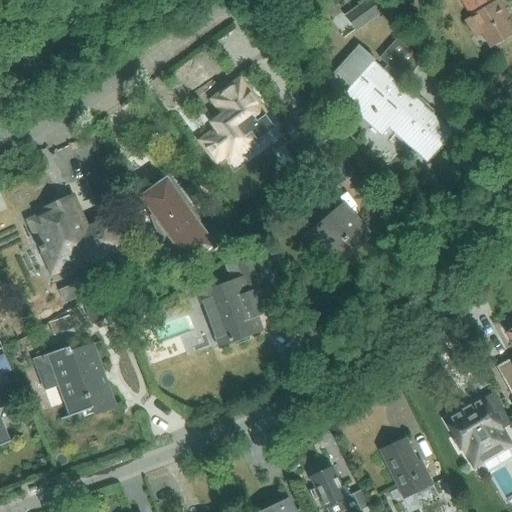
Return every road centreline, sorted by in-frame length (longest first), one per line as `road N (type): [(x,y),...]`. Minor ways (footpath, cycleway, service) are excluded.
road 1 (residential): [(18,511),(339,377),(424,317),(511,225)]
road 2 (residential): [(12,143),(92,100),(229,0)]
road 3 (unclassified): [(0,90),(114,0)]
